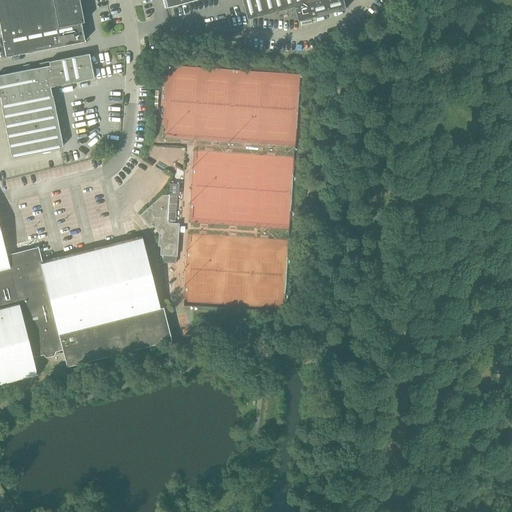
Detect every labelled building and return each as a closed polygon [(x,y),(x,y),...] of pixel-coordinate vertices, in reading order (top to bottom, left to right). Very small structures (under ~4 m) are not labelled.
[(84,22),(82,13),(79,0),(0,0),(0,30),(5,58),(83,42),(84,41),(80,23),(84,22)] [(241,0),(247,20),(294,8),(297,22),(311,19),(311,18),(345,9),(342,0),(161,0),(162,1),(163,1),(165,8),(196,0),(241,0)] [(203,46),(207,45),(216,43),(215,38),(202,41),(203,45),(203,46)] [(14,158),(15,158),(59,150),(60,149),(61,149),(61,148),(62,147),(61,147),(50,88),(91,79),(92,79),(93,78),(93,77),(93,76),(89,57),(89,56),(88,55),(87,55),(86,55),(39,64),(40,68),(0,75),(0,98),(11,156),(12,157),(12,158),(13,158),(14,158)] [(162,196),(149,207),(140,216),(150,227),(152,226),(158,233),(157,246),(160,247),(160,256),(162,256),(162,262),(175,263),(175,257),(176,257),(179,224),(169,223),(167,221),(168,196),(162,196)] [(159,309),(144,247),(141,237),(40,263),(37,249),(36,249),(37,251),(30,253),(30,251),(13,255),(14,257),(7,258),(0,231),(0,385),(36,376),(31,357),(43,354),(46,357),(53,355),(54,351),(62,349),(63,354),(65,362),(66,367),(171,341),(163,308),(159,309)]
